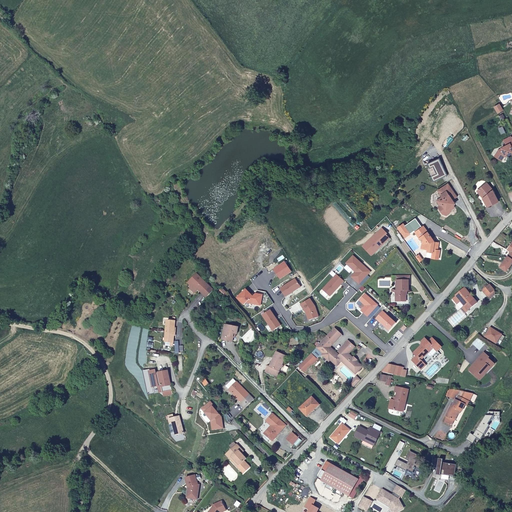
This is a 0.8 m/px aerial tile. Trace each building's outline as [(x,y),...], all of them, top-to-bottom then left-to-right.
[(503,149),(502,150),(499,151),(496,158),(502,161),(504,157),(510,153),(511,152),(511,137),(511,138),(511,137),(504,141),(506,146),(503,148),(503,149)] [(439,157),(427,163),(429,167),(433,166),(437,173),(431,176),(433,181),(447,175),(439,157)] [(499,200),(493,189),(487,182),(479,189),(484,195),(488,206),(499,200)] [(455,203),(452,200),(457,196),(448,184),(438,191),(441,195),(442,195),(443,196),(441,197),(444,202),(441,204),(439,205),(443,212),(448,214),(451,212),(452,209),(452,205),(453,204),(455,203)] [(422,227),(416,217),(404,225),(408,230),(410,233),(414,230),(415,231),(422,227)] [(403,223),(398,227),(403,234),(408,230),(404,225),(403,223)] [(439,251),(441,244),(434,242),(423,226),(422,227),(415,231),(423,242),(421,248),(429,250),(429,252),(434,253),(433,258),(440,260),(442,252),(439,251)] [(371,255),(389,238),(386,234),(387,233),(382,228),(363,247),(371,255)] [(505,272),(511,263),(511,245),(508,250),(510,253),(500,267),(505,272)] [(369,271),(353,256),(346,263),(356,272),(352,277),(359,284),(369,271)] [(285,261),(273,269),(279,279),(291,271),(285,261)] [(330,296),(344,281),(337,274),(323,290),(330,296)] [(212,290),(199,275),(194,279),(196,281),(192,284),(192,287),(196,291),(199,288),(201,290),(206,296),(212,290)] [(409,291),(409,276),(398,276),(398,290),(397,290),(398,301),(407,300),(407,291),(409,291)] [(301,286),(295,279),(280,289),(285,296),(301,286)] [(493,290),(489,285),(482,290),(487,295),(493,290)] [(477,302),(465,288),(452,298),(457,304),(461,301),(464,306),(468,310),(477,302)] [(260,305),(262,295),(255,293),(253,296),(246,289),(238,298),(244,305),(246,303),(260,305)] [(489,298),(496,293),(493,290),(487,295),(489,298)] [(368,317),(378,305),(365,293),(359,300),(366,306),(361,311),(368,317)] [(319,317),(315,306),(310,298),(301,305),(306,312),(309,320),(319,317)] [(270,309),(262,315),(273,331),(281,325),(270,309)] [(389,330),(396,323),(382,310),(376,318),(389,330)] [(173,345),(175,317),(173,317),(172,320),(167,320),(165,342),(170,342),(170,345),(173,345)] [(234,333),(237,330),(238,326),(224,324),(223,329),(223,334),(221,334),(221,339),(232,340),(233,341),(234,342),(235,342),(236,342),(236,341),(237,341),(237,339),(238,334),(234,333)] [(499,345),(504,336),(490,328),(485,337),(499,345)] [(337,329),(298,368),(303,374),(316,361),(318,363),(325,356),(330,361),(331,360),(337,366),(341,362),(343,360),(357,373),(362,368),(356,362),(354,360),(349,355),(356,348),(349,340),(339,351),(342,354),(340,356),(332,347),(336,343),(335,342),(343,334),(337,329)] [(433,355),(442,346),(433,338),(429,343),(427,341),(424,338),(420,342),(422,343),(414,352),(416,355),(412,359),(422,369),(426,364),(421,359),(427,353),(431,356),(433,355)] [(276,377),(286,356),(277,352),(270,366),(268,366),(265,372),(276,377)] [(474,364),(475,366),(485,355),(484,353),(474,364)] [(474,364),(469,369),(476,375),(481,375),(492,363),(488,359),(488,358),(485,355),(475,366),(474,364)] [(357,373),(343,360),(341,362),(355,375),(357,373)] [(401,376),(403,367),(395,366),(393,375),(401,376)] [(172,393),(167,370),(158,372),(158,373),(156,374),(155,369),(149,370),(152,387),(157,386),(161,385),(162,391),(165,391),(165,395),(172,393)] [(361,379),(357,376),(348,386),(352,389),(361,379)] [(244,408),(254,399),(233,379),(225,386),(241,402),(239,404),(244,408)] [(404,411),(409,389),(395,387),(394,391),(396,392),(395,397),(397,397),(396,400),(395,400),(394,409),(404,411)] [(460,390),(448,388),(444,395),(456,400),(457,397),(460,390)] [(455,422),(460,411),(462,412),(463,411),(466,405),(468,406),(470,402),(473,395),(474,393),(473,393),(465,391),(461,399),(457,397),(456,400),(452,407),(447,417),(447,418),(455,421),(455,422)] [(473,395),(470,402),(474,405),(478,397),(473,395)] [(307,416),(319,404),(312,397),(300,408),(307,416)] [(222,427),(221,417),(211,402),(205,406),(207,410),(204,412),(211,421),(212,429),(222,427)] [(272,439),(287,425),(274,412),(267,419),(272,424),(264,432),(266,433),(263,436),(267,439),(269,437),(272,439)] [(183,432),(179,416),(176,416),(176,418),(174,418),(174,417),(173,417),(172,414),(168,415),(170,423),(172,423),(175,434),(183,432)] [(455,421),(447,418),(445,423),(452,426),(455,421)] [(350,430),(342,423),(331,438),(339,444),(350,430)] [(375,445),(379,432),(368,428),(365,435),(357,431),(355,437),(364,441),(362,444),(373,448),(374,445),(375,445)] [(298,438),(292,432),(286,439),(292,445),(298,438)] [(238,467),(243,472),(249,467),(243,461),(246,459),(241,454),(238,451),(240,448),(236,444),(226,453),(232,460),(234,458),(240,464),(238,467)] [(419,468),(422,462),(416,460),(415,461),(414,461),(417,454),(410,451),(407,459),(408,460),(407,463),(398,460),(395,465),(408,471),(408,469),(413,471),(415,466),(419,468)] [(442,462),(443,459),(438,458),(435,474),(440,475),(440,474),(454,476),(456,465),(442,462)] [(349,494),(357,478),(330,464),(322,481),(349,494)] [(198,496),(199,484),(198,483),(195,475),(185,477),(188,488),(188,492),(190,492),(191,493),(191,496),(198,496)] [(382,491),(377,500),(391,507),(394,511),(395,511),(401,509),(399,507),(398,504),(401,502),(399,499),(400,496),(401,496),(405,489),(397,485),(393,492),(395,493),(393,497),(387,494),(387,493),(382,491)] [(364,497),(359,508),(367,511),(372,501),(364,497)] [(221,511),(225,510),(221,501),(214,504),(208,511),(221,511)]
